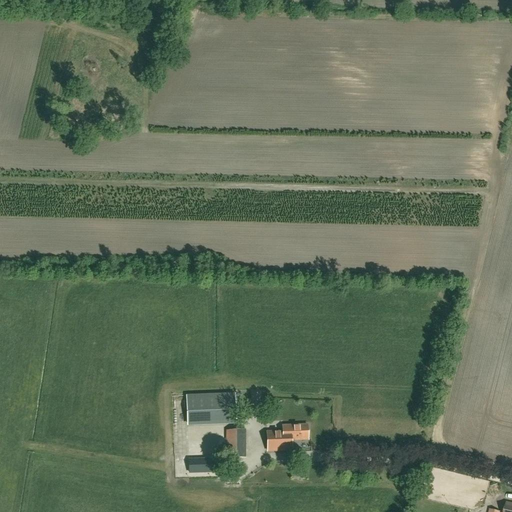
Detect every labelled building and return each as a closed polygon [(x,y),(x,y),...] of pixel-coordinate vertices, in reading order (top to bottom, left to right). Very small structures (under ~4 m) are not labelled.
[(199,423),(211,424),(211,410),(199,410),(199,423)] [(291,451),(291,440),(308,440),(307,426),(282,427),(282,432),(267,433),(267,451),(291,451)] [(226,459),(246,459),(246,430),(226,430),(226,459)] [(195,464),(196,450),(187,450),(186,464),(195,464)] [(196,467),(214,467),(215,453),(197,452),(196,467)]
